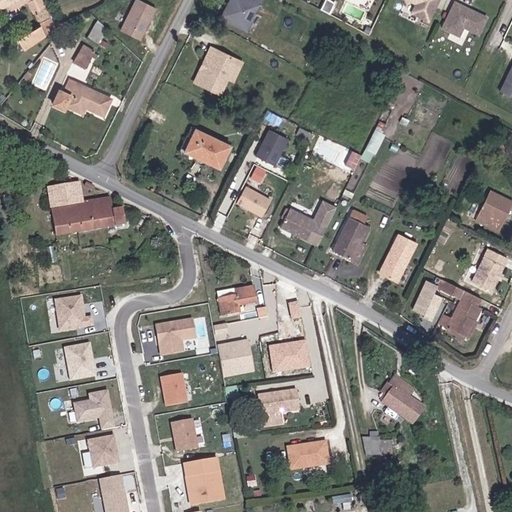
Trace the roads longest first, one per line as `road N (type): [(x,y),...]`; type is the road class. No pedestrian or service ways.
road 1 (unclassified): [(480,382),(179,219)]
road 2 (residential): [(153,511),(119,330),(123,312),(186,285),(179,219)]
road 3 (unclassified): [(188,0),(100,178)]
